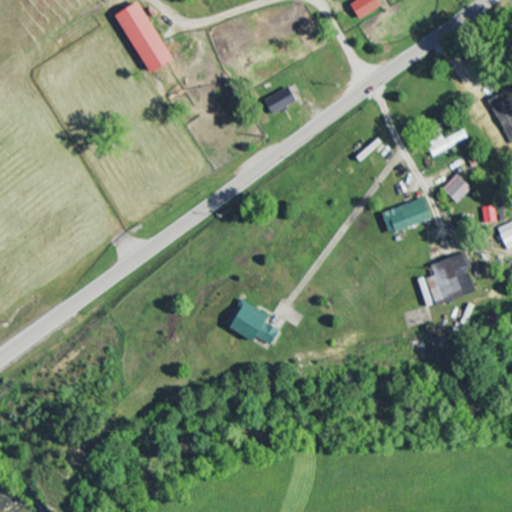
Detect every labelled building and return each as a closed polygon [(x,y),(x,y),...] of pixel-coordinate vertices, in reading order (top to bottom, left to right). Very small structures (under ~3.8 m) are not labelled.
[(365,20),(388,7),(383,0),(365,0),(357,5),(365,20)] [(156,75),(180,62),(148,3),(124,16),(156,75)] [(302,104),(295,89),(270,99),(276,115),(302,104)] [(495,100),(511,139),(511,93),(495,100)] [(477,187),(459,175),(447,193),(465,205),(477,187)] [(394,235),(437,221),(429,199),(387,214),(394,235)] [(487,209),(490,225),(503,223),(501,207),(487,209)] [(482,291),(470,255),(436,266),(439,277),(430,280),(439,306),(482,291)] [(277,347),(287,329),(248,309),(237,330),(263,343),(264,340),(277,347)]
